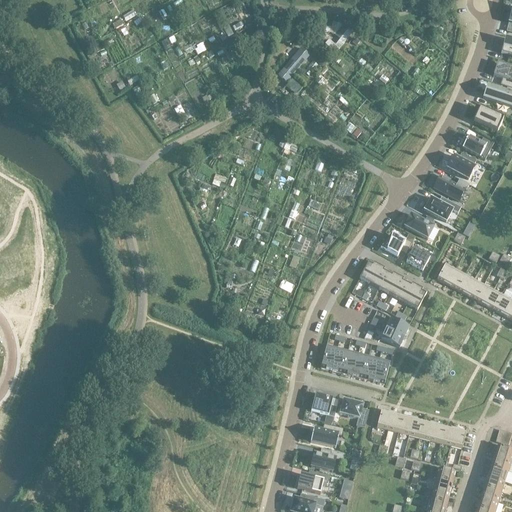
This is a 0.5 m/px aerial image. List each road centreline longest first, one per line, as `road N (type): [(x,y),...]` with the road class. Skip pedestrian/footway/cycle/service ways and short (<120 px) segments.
road 1 (residential): [(401,192),(474,72),(487,0)]
road 2 (residential): [(300,375),(330,282),(401,192)]
road 3 (residential): [(401,192),(254,99)]
road 4 (residential): [(267,511),(300,375)]
road 5 (unclassified): [(420,6),(389,15),(287,9)]
road 6 (residential): [(462,511),(484,431),(511,398)]
